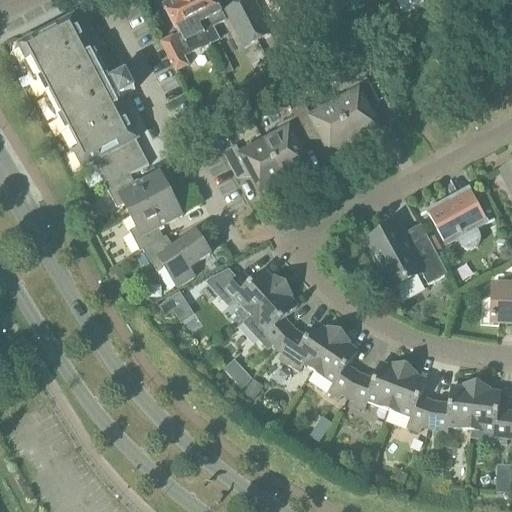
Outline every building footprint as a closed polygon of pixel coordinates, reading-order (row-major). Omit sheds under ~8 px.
[(174,0),(166,4),(167,6),(164,7),(179,35),(176,37),(175,35),(162,42),(179,73),(192,66),(188,57),(202,49),(203,50),(209,47),(184,0),(178,0),(176,1),(174,0)] [(211,30),(224,24),(211,0),(184,0),(209,47),(217,43),(211,30)] [(253,0),(247,0),(238,5),(258,43),(272,36),(253,0)] [(258,43),(238,5),(223,12),(243,50),(258,43)] [(130,178),(149,169),(136,143),(137,142),(73,21),(20,49),(83,170),(93,165),(106,190),(130,178)] [(381,28),(385,36),(385,37),(393,33),(389,24),(383,27),(381,28)] [(355,34),(359,42),(362,41),(366,38),(362,30),(360,31),(355,34)] [(125,75),(123,71),(109,78),(120,100),(135,92),(126,75),(125,75)] [(335,107),(356,146),(359,144),(364,145),(368,144),(370,142),(372,137),(380,132),(368,110),(379,104),(366,81),(347,91),(351,98),(335,107)] [(270,89),(275,100),(285,95),(279,84),(270,89)] [(356,146),(335,107),(311,120),(304,107),(293,114),(309,142),(319,137),(331,159),(339,154),(344,156),(348,155),(351,152),(353,147),(356,146)] [(281,136),(265,145),(286,184),(289,182),(294,183),(298,182),(300,180),(302,175),(310,170),(298,148),(309,142),(293,114),(292,114),(295,119),(277,129),(281,136)] [(182,135),(188,146),(206,136),(196,118),(186,123),(182,135)] [(286,184),(265,145),(241,157),(236,148),(223,155),(237,181),(249,174),(261,197),(269,192),(274,194),(278,193),(281,190),(282,185),(286,184)] [(511,168),(500,174),(511,195),(511,168)] [(130,178),(106,190),(117,211),(123,207),(129,218),(171,197),(160,175),(136,188),(130,178)] [(480,241),(480,238),(477,232),(499,220),(482,189),(455,203),(453,200),(428,214),(430,217),(429,217),(444,246),(445,245),(447,249),(458,243),(461,248),(462,250),(464,251),(466,252),(469,253),(470,253),(473,252),(475,251),(477,250),(478,248),(480,246),(480,243),(480,241)] [(171,197),(129,218),(136,230),(129,234),(140,254),(166,240),(166,239),(163,241),(158,232),(183,219),(171,197)] [(448,278),(428,241),(410,251),(398,230),(368,246),(385,276),(377,280),(383,292),(388,293),(392,291),(392,292),(422,276),(428,288),(448,278)] [(173,251),(166,240),(140,254),(140,255),(143,253),(158,275),(164,271),(178,292),(194,280),(189,271),(211,257),(196,235),(173,251)] [(437,257),(443,253),(435,238),(428,241),(437,257)] [(505,242),(498,241),(497,252),(504,252),(505,242)] [(211,283),(208,285),(229,308),(236,301),(251,318),(252,318),(265,307),(287,287),(275,279),(273,281),(265,273),(253,284),(245,275),(239,280),(237,282),(229,273),(211,283)] [(252,318),(244,325),(269,352),(272,350),(276,354),(296,331),(286,320),(298,309),(291,301),(293,300),(287,287),(265,307),(252,318)] [(493,324),(511,324),(511,288),(495,288),(493,324)] [(182,299),(169,307),(180,323),(192,315),(182,299)] [(296,331),(276,354),(281,358),(279,361),(299,374),(304,366),(315,374),(342,335),(328,330),(327,332),(318,326),(309,340),(296,331)] [(342,335),(315,374),(334,387),(329,395),(340,402),(342,399),(347,402),(362,375),(349,367),(358,354),(350,348),(351,346),(342,335)] [(362,375),(347,402),(354,404),(354,405),(352,409),(364,414),(368,405),(390,413),(407,368),(392,367),(391,369),(381,366),(375,381),(362,375)] [(407,368),(390,413),(412,421),(408,430),(420,435),(422,430),(428,432),(435,403),(422,398),(427,383),(417,379),(418,377),(407,368)] [(252,381),(244,372),(233,382),(241,391),(252,381)] [(244,395),(254,402),(264,389),(253,381),(244,395)] [(435,403),(428,432),(435,433),(434,438),(447,440),(448,430),(472,433),(477,386),(463,388),(463,391),(452,389),(450,405),(435,403)] [(472,433),(471,441),(494,443),(499,444),(499,446),(507,447),(507,442),(511,442),(511,413),(499,412),(499,411),(501,396),(490,394),(491,392),(477,386),(472,433)] [(314,429),(311,441),(323,444),(326,432),(314,429)] [(496,482),(496,495),(511,495),(511,482),(497,482),(496,482)]
